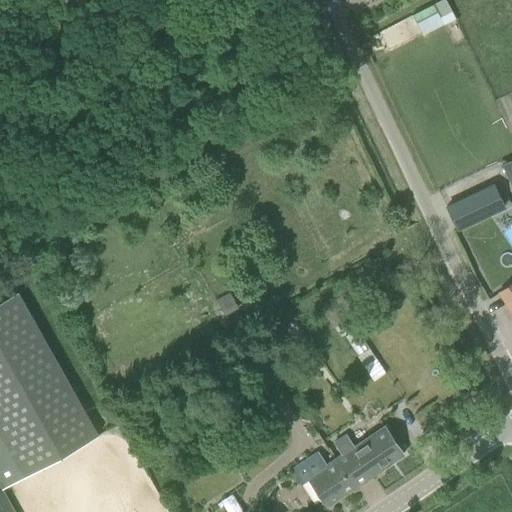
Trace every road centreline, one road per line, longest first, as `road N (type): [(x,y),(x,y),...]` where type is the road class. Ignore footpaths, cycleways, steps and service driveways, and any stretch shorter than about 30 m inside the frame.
road 1 (unclassified): [(511,377),(328,0)]
road 2 (tertiary): [(385,511),(511,424)]
